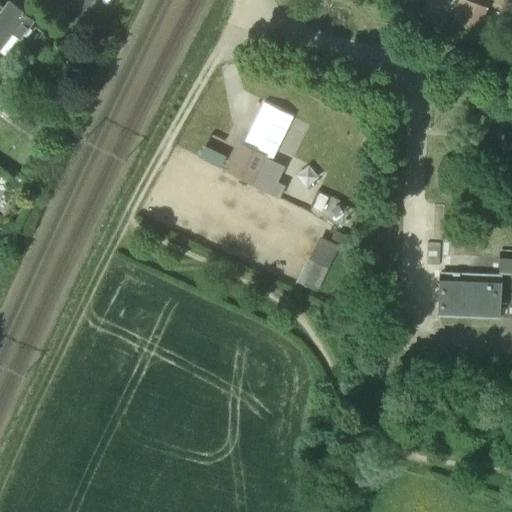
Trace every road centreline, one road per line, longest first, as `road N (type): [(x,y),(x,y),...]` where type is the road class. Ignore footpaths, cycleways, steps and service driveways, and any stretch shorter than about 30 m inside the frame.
road 1 (track): [(126,222),(0,482)]
road 2 (track): [(218,49),(126,222)]
